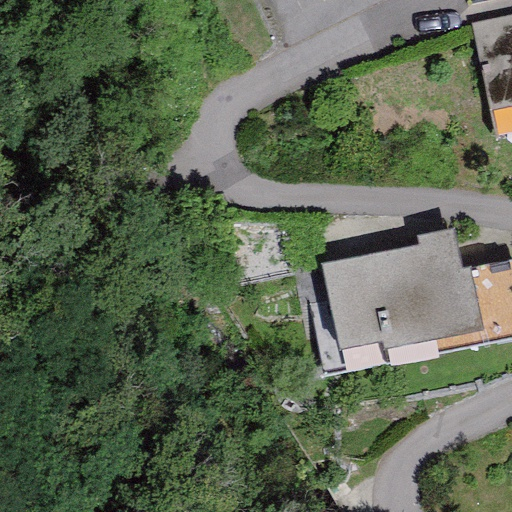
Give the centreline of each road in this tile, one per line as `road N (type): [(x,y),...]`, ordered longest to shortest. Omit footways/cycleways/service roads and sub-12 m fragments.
road 1 (residential): [(511,208),(412,194),(265,193),(220,176),(212,132),(224,98),(416,0)]
road 2 (residential): [(408,511),(399,500),(420,452),(511,404)]
